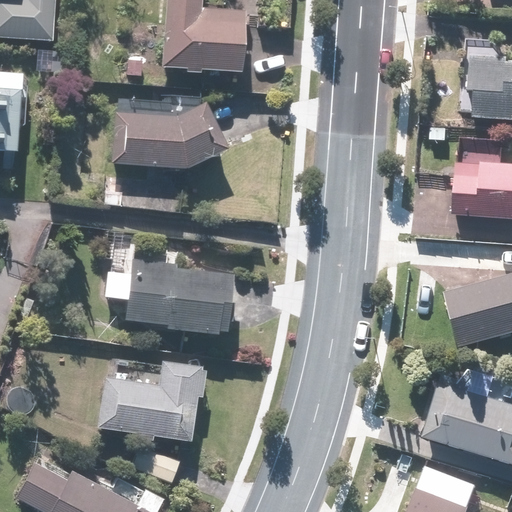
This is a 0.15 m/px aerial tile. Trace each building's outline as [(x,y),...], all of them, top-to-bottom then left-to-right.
[(26,0),(27,0),(0,0),(0,42),(50,44),(51,0),(26,0)] [(198,0),(159,0),(156,70),(237,74),(240,13),(198,11),(198,0)] [(499,60),(465,58),(461,119),(511,121),(511,66),(499,66),(499,60)] [(0,156),(11,157),(16,92),(0,91),(0,156)] [(168,121),(108,115),(105,167),(180,172),(220,153),(198,107),(168,121)] [(511,165),(454,163),(452,217),(511,219),(511,165)] [(120,177),(102,176),(100,204),(118,205),(120,177)] [(124,278),(104,275),(101,300),(124,302),(121,326),(217,337),(224,279),(173,273),(174,266),(126,261),(124,278)] [(511,332),(511,276),(444,296),(459,347),(511,332)] [(129,382),(100,378),(93,431),(133,436),(133,443),(144,445),(145,440),(184,444),(190,399),(195,399),(199,371),(156,365),(156,370),(131,367),(129,382)] [(511,405),(441,382),(421,439),(511,469),(511,405)] [(175,464),(138,448),(130,468),(167,483),(175,464)] [(105,496),(35,461),(15,501),(37,511),(151,511),(157,502),(114,480),(105,496)] [(463,511),(473,486),(424,467),(405,511),(463,511)]
